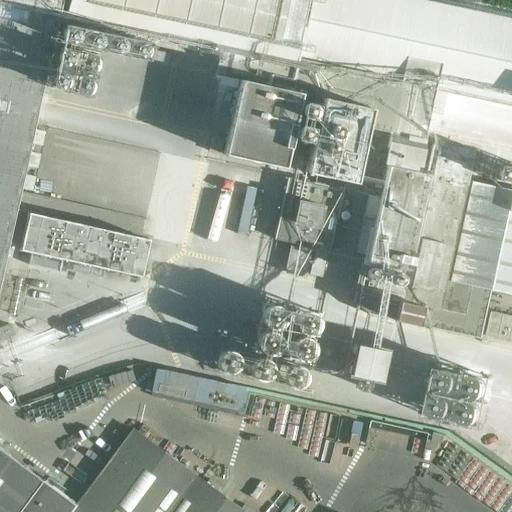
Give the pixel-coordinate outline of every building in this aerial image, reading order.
[(0,0),(0,278),(7,246),(61,0),(0,0)] [(283,168),(300,93),(291,91),(298,60),(298,59),(293,58),(305,0),(68,0),(65,17),(83,21),(82,22),(87,23),(87,22),(113,27),(113,29),(118,30),(118,28),(219,50),(218,59),(214,75),(239,80),(223,155),(283,168)] [(511,105),(511,20),(417,0),(310,0),(298,59),(298,60),(435,89),(511,105)] [(178,237),(214,75),(218,59),(63,25),(24,203),(178,237)] [(511,294),(511,190),(467,180),(467,179),(472,153),(473,153),(473,151),(432,142),(432,144),(426,170),(423,170),(422,173),(415,171),(418,154),(422,155),(432,108),(431,108),(435,89),(298,60),(291,91),(300,93),(321,98),(370,108),(365,127),(389,132),(386,147),(390,148),(379,197),(368,195),(355,252),(366,255),(365,258),(362,257),(354,291),(355,291),(353,302),(369,314),(479,339),(490,290),(511,294)] [(354,183),(365,127),(370,108),(321,98),(305,172),(354,183)] [(307,103),(305,103),(302,105),(300,107),(299,110),(299,112),(300,114),(302,117),(305,118),(309,118),(311,117),(312,116),(313,114),(314,111),(314,108),(313,106),(311,105),(309,104),(307,103)] [(300,126),(298,127),(295,129),(294,132),(295,136),(295,137),(297,139),(299,140),(300,141),(302,141),(305,140),(308,138),(309,135),(309,134),(309,133),(308,130),(307,128),(306,127),(304,126),(302,126),(300,126)] [(511,187),(511,147),(481,141),(473,179),(511,187)] [(328,250),(342,190),(287,178),(274,239),(328,250)] [(149,240),(27,213),(19,249),(19,250),(67,261),(65,271),(77,273),(90,276),(92,267),(140,277),(149,240)] [(305,276),(310,251),(291,246),(285,272),(305,276)] [(321,277),(326,254),(314,251),(309,274),(321,277)] [(273,305),(270,305),(269,305),(267,305),(265,306),(263,307),(262,308),(261,309),(260,311),(259,312),(258,314),(258,316),(258,318),(258,319),(259,321),(260,323),(260,324),(262,325),(263,327),(265,328),(268,329),(269,329),(271,329),(273,329),(275,328),(276,327),(277,327),(278,326),(279,325),(280,324),(281,322),(282,321),(282,319),(282,317),(282,315),(282,314),(281,312),(281,311),(280,309),(278,308),(278,307),(276,306),(275,306),(273,305)] [(309,312),(307,311),(305,311),(304,311),(302,311),(300,311),(299,312),(297,313),(296,314),(295,315),(294,316),(293,318),(293,320),(292,321),(292,323),(293,325),(293,326),(293,327),(295,329),(296,331),(297,332),(299,333),(300,333),(303,334),(305,334),(308,334),(310,333),(312,331),(313,330),(314,328),(315,327),(315,325),(316,323),(316,322),(316,320),(315,319),(315,318),(314,316),(312,314),(311,313),(309,312)] [(511,317),(489,312),(484,336),(511,341),(511,317)] [(0,339),(14,335),(10,325),(0,328),(0,339)] [(266,330),(265,330),(262,331),(261,331),(259,332),(258,333),(257,334),(256,335),(255,336),(254,338),(254,339),(254,341),(253,343),(254,345),(255,347),(255,348),(256,350),(257,351),(260,352),(262,353),(264,354),(265,354),(267,354),(269,353),(270,353),(272,352),(273,351),(274,350),(276,347),(276,346),(277,344),(277,343),(277,341),(277,339),(276,338),(276,337),(275,335),(273,333),(272,332),(270,331),(268,331),(266,330)] [(377,382),(382,358),(393,361),(397,346),(381,342),(381,346),(370,344),(372,343),(373,341),(373,340),(373,337),(373,336),(371,334),(370,333),(368,332),(365,333),(363,334),(362,335),(361,338),(361,339),(361,341),(362,342),(349,340),(346,351),(341,350),(338,362),(344,363),(341,375),(355,377),(353,379),(352,380),(352,383),(352,385),(353,387),(354,388),(356,389),(358,389),(360,389),(362,388),(363,387),(364,385),(364,384),(364,382),(364,381),(363,379),(377,382)] [(296,337),(294,338),(292,339),(291,340),(290,342),(289,343),(289,344),(289,345),(288,347),(288,349),(289,351),(289,352),(290,354),(291,355),(293,357),(294,358),(296,359),(298,359),(300,359),(302,359),(304,359),(306,358),(307,357),(308,357),(309,355),(310,353),(311,351),(312,349),(312,347),(311,346),(311,344),(310,342),(309,341),(308,340),(307,339),(306,338),(304,337),(302,336),(301,336),(299,336),(297,336),(296,337)] [(220,352),(219,353),(218,354),(217,355),(215,358),(215,360),(215,362),(215,363),(215,364),(215,366),(216,367),(217,368),(217,369),(218,370),(219,371),(220,372),(223,373),(224,373),(225,373),(227,374),(228,373),(231,373),(232,372),(234,371),(236,369),(237,367),(238,365),(238,364),(238,363),(238,361),(238,359),(238,358),(237,357),(236,355),(234,353),(233,352),(232,351),(230,351),(229,350),(227,350),(225,350),(223,351),(222,351),(220,352)] [(267,360),(265,359),(264,358),(262,358),(261,358),(259,358),(257,358),(255,358),(254,359),(252,360),(251,361),(250,362),(249,364),(248,365),(248,367),(248,369),(248,370),(248,372),(249,375),(250,376),(251,377),(253,379),(254,380),(256,381),(258,381),(259,381),(261,381),(263,381),(265,380),(266,379),(268,378),(269,377),(270,375),(271,373),(271,371),(271,370),(271,369),(271,366),(270,365),(270,363),(269,362),(268,361),(267,360)] [(300,367),(298,366),(296,365),(294,365),(292,365),(291,365),(289,366),(287,367),(286,368),(285,369),(284,370),(283,372),(282,373),(282,375),(282,377),(282,379),(282,380),(283,381),(283,383),(284,384),(286,385),(288,387),(290,388),(292,388),(293,388),(296,388),(298,387),(300,386),(301,385),(302,384),(303,383),(304,382),(305,381),(305,378),(305,377),(305,375),(305,373),(304,372),(303,370),(303,369),(302,368),(300,367)] [(163,372),(158,396),(241,415),(246,392),(163,372)] [(458,373),(455,372),(452,372),(449,372),(447,373),(444,375),(442,377),(441,379),(441,380),(440,384),(441,387),(442,390),(445,392),(448,394),(450,395),(453,395),(455,394),(458,393),(460,392),(462,389),(463,386),(464,383),(463,380),(462,377),(460,375),(458,373)] [(488,379),(486,378),(482,378),(479,378),(477,378),(475,380),(473,381),(471,384),(471,385),(470,388),(470,392),(472,395),(474,398),(476,400),(479,400),(481,401),(484,400),(486,400),(489,398),(491,396),(492,393),(493,391),(493,388),(492,384),(490,382),(488,379)] [(451,405),(449,404),(446,404),(442,404),(441,405),(438,407),(436,409),(435,411),(435,412),(434,416),(435,419),(436,422),(439,424),(442,426),(444,427),(447,427),(449,426),(452,425),(454,424),(456,421),(457,420),(457,416),(457,413),(456,410),(454,407),(451,405)] [(481,411),(479,410),(476,410),(472,410),(471,410),(468,412),(466,415),(465,416),(464,417),(464,421),(464,424),(465,427),(468,430),(470,432),(473,433),(475,433),(478,432),(480,432),(482,430),(485,428),(486,426),(487,423),(487,420),(486,417),(484,414),(481,411)] [(246,511),(134,429),(134,430),(100,476),(86,495),(79,504),(46,480),(46,481),(37,474),(19,461),(0,446),(0,511),(246,511)]
